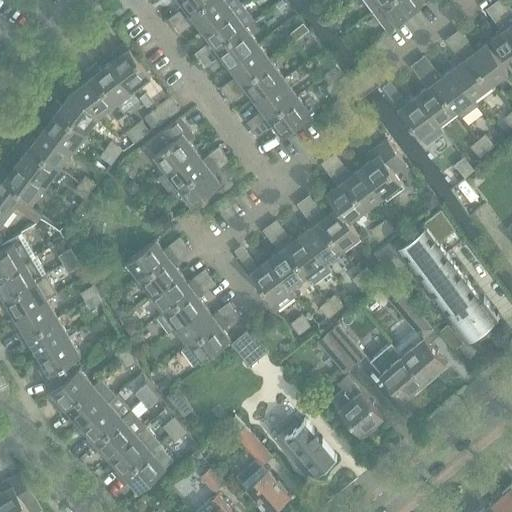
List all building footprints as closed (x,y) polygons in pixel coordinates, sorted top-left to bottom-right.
[(173,26),(207,0),(179,0),(185,7),(179,11),(168,19),(173,26)] [(203,30),(241,2),(239,0),(207,0),(173,26),(179,33),(189,25),(189,24),(195,20),(203,30)] [(363,0),(372,11),(386,0),(363,0)] [(386,0),(372,11),(385,30),(424,1),(423,0),(386,0)] [(245,26),(254,19),(241,2),(203,30),(211,41),(205,45),(194,53),(199,60),(245,26)] [(330,16),(325,20),(330,26),(332,29),(337,25),(330,16)] [(511,68),(511,67),(511,30),(504,20),(497,25),(501,30),(490,39),(511,68)] [(257,43),(245,26),(199,60),(205,67),(215,60),(215,59),(221,54),(229,65),(257,43)] [(131,46),(128,48),(124,42),(117,47),(121,53),(111,61),(132,90),(150,77),(147,72),(150,69),(141,58),(138,60),(132,53),(135,51),(131,46)] [(225,94),(270,61),(257,43),(229,65),(237,76),(231,80),(220,88),(225,94)] [(463,50),(489,84),(507,71),(485,43),(474,51),(470,45),(463,50)] [(473,97),(489,84),(463,50),(457,55),(461,61),(450,69),(472,97),(473,97)] [(115,103),(132,90),(111,61),(100,69),(96,63),(89,68),(115,103)] [(255,99),(283,78),(270,61),(225,94),(231,102),(241,94),(241,93),(247,89),(255,99)] [(98,116),(115,103),(89,68),(83,73),(87,79),(73,89),(72,90),(98,116)] [(473,97),(472,97),(450,69),(440,77),(436,71),(429,76),(455,110),(461,117),(478,104),(473,97)] [(437,123),(455,110),(429,76),(422,81),(427,87),(416,95),(437,123)] [(251,129),(296,95),(283,78),(255,99),(263,110),(257,114),(246,122),(251,129)] [(97,116),(98,116),(72,90),(61,105),(56,101),(51,107),(85,133),(97,116)] [(296,95),(251,129),(256,136),(268,128),(268,127),(273,123),(282,134),(295,124),(303,118),(310,113),(296,95)] [(420,137),(437,123),(416,95),(405,103),(401,97),(394,103),(420,137)] [(150,113),(158,124),(179,109),(171,97),(150,113)] [(72,150),(85,133),(51,107),(46,114),(51,118),(43,128),(72,150)] [(511,128),(511,127),(511,113),(510,112),(503,118),(511,128)] [(150,113),(144,118),(153,129),(158,124),(150,113)] [(303,118),(295,124),(299,129),(303,126),(311,120),(314,118),(310,113),(303,118)] [(179,117),(145,143),(165,170),(166,171),(195,149),(188,140),(193,135),(179,117)] [(133,126),(142,137),(149,132),(140,121),(133,126)] [(134,143),(142,137),(133,126),(126,132),(134,143)] [(59,167),(72,150),(43,128),(35,139),(29,135),(24,141),(59,167)] [(478,140),(486,151),(492,145),(484,134),(478,140)] [(361,166),(382,195),(386,200),(404,187),(392,172),(404,163),(386,139),(367,153),(371,159),(361,166)] [(479,157),(486,151),(478,140),(470,146),(479,157)] [(46,184),(59,167),(24,141),(19,148),(25,152),(17,163),(46,184)] [(106,148),(117,156),(122,150),(111,141),(106,148)] [(178,187),(223,153),(218,146),(207,154),(207,155),(202,159),(195,149),(166,171),(165,170),(157,176),(170,193),(178,187)] [(110,165),(117,156),(106,148),(100,156),(110,165)] [(223,153),(178,187),(191,204),(220,182),(212,172),(218,168),(229,160),(223,153)] [(473,170),(469,165),(463,157),(454,165),(464,178),(473,170)] [(32,203),(46,184),(17,163),(9,174),(3,169),(0,173),(0,192),(16,205),(21,199),(23,196),(32,203)] [(365,208),(382,195),(361,166),(350,174),(346,169),(339,174),(365,208)] [(348,221),(365,208),(339,174),(333,179),(337,184),(325,193),(336,207),(348,221)] [(79,183),(90,191),(96,184),(85,176),(79,183)] [(133,180),(124,186),(130,194),(139,188),(133,180)] [(84,199),(90,191),(79,183),(73,191),(84,199)] [(0,225),(14,207),(16,205),(0,192),(0,225)] [(429,209),(439,202),(432,193),(423,200),(429,209)] [(16,205),(14,207),(36,223),(42,214),(21,199),(16,205)] [(358,235),(348,221),(336,207),(326,215),(321,209),(315,214),(341,248),(358,235)] [(441,209),(396,241),(454,318),(453,320),(466,338),(497,315),(484,298),(481,299),(438,241),(455,228),(441,209)] [(323,261),(341,248),(315,214),(308,219),(312,224),(302,232),(323,261)] [(377,224),(385,235),(393,230),(384,219),(377,224)] [(378,241),(385,235),(377,224),(369,230),(378,241)] [(0,275),(35,255),(21,232),(1,244),(0,242),(0,275)] [(287,235),(280,240),(306,274),(323,261),(302,232),(291,240),(287,235)] [(139,278),(184,244),(179,237),(168,245),(168,246),(163,250),(155,240),(127,261),(139,278)] [(268,258),(289,287),(306,274),(280,240),(274,245),(278,250),(268,258)] [(390,241),(373,252),(382,264),(398,253),(390,241)] [(152,294),(180,272),(173,263),(178,259),(179,259),(189,251),(184,244),(139,278),(152,294)] [(62,264),(74,257),(70,249),(58,256),(62,264)] [(0,300),(46,273),(35,255),(0,275),(0,291),(0,292),(0,291),(0,300)] [(74,257),(62,264),(67,272),(79,265),(74,257)] [(289,287),(268,258),(257,266),(252,261),(245,266),(278,309),(296,295),(289,287)] [(359,272),(368,283),(375,277),(366,267),(359,272)] [(164,310),(209,276),(204,269),(192,278),(193,279),(188,282),(180,272),(152,294),(164,310)] [(361,289),(368,283),(359,272),(352,279),(361,289)] [(15,317),(46,299),(57,292),(46,273),(0,300),(0,305),(3,310),(9,306),(15,317)] [(214,283),(209,276),(164,310),(157,315),(169,331),(176,326),(205,305),(198,295),(203,291),(203,292),(214,283)] [(402,353),(425,380),(447,361),(424,335),(433,328),(391,278),(381,287),(415,329),(394,346),(401,354),(402,353)] [(85,301),(96,294),(92,286),(80,293),(85,301)] [(96,294),(85,301),(90,309),(101,302),(96,294)] [(326,301),(335,311),(342,305),(333,295),(326,301)] [(20,339),(57,317),(46,299),(15,317),(22,329),(16,332),(20,339)] [(328,317),(335,311),(326,301),(319,307),(328,317)] [(188,343),(233,308),(228,302),(217,310),(217,311),(212,315),(205,305),(176,326),(188,342),(188,343)] [(121,305),(113,309),(112,310),(117,317),(118,317),(125,312),(121,305)] [(193,365),(201,360),(230,338),(222,328),(228,324),(239,316),(233,308),(188,343),(188,342),(180,348),(193,365)] [(309,326),(303,318),(301,315),(290,324),(298,334),(309,326)] [(37,354),(68,336),(57,317),(20,339),(25,347),(31,343),(37,354)] [(328,331),(354,362),(364,353),(338,322),(328,331)] [(129,335),(137,330),(134,325),(126,330),(125,330),(129,335)] [(268,349),(250,327),(232,343),(250,365),(268,349)] [(344,370),(354,362),(328,331),(318,340),(344,370)] [(51,391),(76,370),(70,361),(80,355),(68,336),(37,354),(44,366),(38,370),(51,391)] [(121,361),(132,354),(128,346),(116,353),(121,361)] [(404,398),(425,380),(402,353),(401,354),(381,371),(404,398)] [(132,354),(121,361),(126,369),(137,362),(132,354)] [(93,385),(92,384),(78,369),(76,370),(51,391),(61,402),(56,407),(61,413),(93,385)] [(343,387),(331,398),(339,407),(362,434),(384,416),(379,411),(348,373),(338,381),(343,387)] [(81,425),(115,394),(101,377),(92,384),(93,385),(61,413),(67,419),(72,415),(81,425)] [(164,377),(157,383),(163,391),(170,385),(164,377)] [(141,401),(151,391),(145,385),(135,394),(140,400),(141,401)] [(137,416),(147,408),(157,399),(151,391),(141,401),(140,400),(130,409),(131,409),(90,445),(95,452),(101,447),(109,457),(145,425),(137,416)] [(131,409),(130,409),(117,393),(115,394),(81,425),(90,435),(84,439),(90,445),(131,409)] [(298,413),(272,435),(307,475),(314,469),(317,472),(326,465),(327,467),(336,460),(334,458),(337,456),(305,417),(303,419),(298,413)] [(169,434),(179,425),(173,418),(163,427),(169,434)] [(118,478),(150,450),(160,442),(145,425),(109,457),(118,467),(113,472),(118,478)] [(175,441),(185,432),(179,425),(169,434),(175,441)] [(264,463),(272,456),(246,426),(236,434),(256,457),(236,474),(269,511),(272,511),(276,509),(278,511),(287,503),(285,501),(292,495),(264,463)] [(165,466),(150,450),(118,478),(124,484),(129,479),(139,490),(165,466)] [(201,474),(214,490),(223,482),(211,466),(201,474)] [(0,492),(0,511),(36,511),(41,509),(19,472),(1,483),(5,490),(0,492)] [(501,511),(511,511),(511,482),(501,491),(500,490),(491,498),(492,499),(491,500),(501,511)] [(218,493),(196,511),(230,511),(232,509),(218,493)] [(501,511),(491,500),(477,511),(501,511)]
